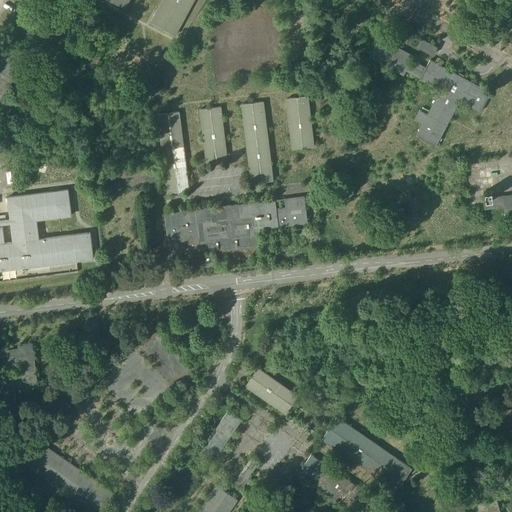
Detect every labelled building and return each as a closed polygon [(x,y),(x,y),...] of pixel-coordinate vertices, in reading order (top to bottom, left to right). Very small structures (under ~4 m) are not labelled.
[(108,0),(124,9),(128,0),(108,0)] [(163,0),(151,23),(174,35),(193,0),(163,0)] [(105,48),(29,8),(18,30),(93,70),(105,48)] [(490,93),(430,61),(425,68),(419,65),(417,67),(410,63),(413,57),(379,38),(369,56),(403,75),(406,70),(420,78),(420,79),(440,90),(427,115),(419,110),(414,120),(422,124),(416,136),(435,146),(459,100),(480,112),(490,93)] [(437,47),(422,39),(418,47),(432,55),(437,47)] [(4,43),(0,40),(0,97),(28,54),(6,40),(4,43)] [(307,96),(287,99),(292,149),(313,147),(307,96)] [(273,181),(263,101),(242,104),(252,183),(273,181)] [(220,107),(200,109),(206,164),(227,161),(220,107)] [(178,112),(158,114),(168,194),(188,191),(178,112)] [(156,164),(115,169),(116,179),(157,174),(156,164)] [(0,270),(93,259),(89,233),(39,239),(36,220),(71,216),(67,189),(8,197),(10,219),(0,220),(0,270)] [(511,194),(493,197),(493,199),(486,200),(486,199),(483,199),(484,208),(504,206),(506,220),(511,219),(511,194)] [(276,200),(165,214),(170,255),(261,244),(259,229),(308,223),(304,197),(281,200),(282,207),(277,208),(276,200)] [(403,209),(389,210),(391,224),(405,222),(403,209)] [(271,238),(261,239),(263,254),(273,253),(271,238)] [(0,366),(0,378),(12,377),(11,374),(22,372),(21,364),(8,366),(8,368),(3,369),(2,366),(0,366)] [(297,396),(258,369),(246,386),(285,413),(297,396)] [(511,409),(468,414),(470,428),(511,423),(511,409)] [(229,411),(198,454),(211,464),(241,420),(229,411)] [(411,469),(337,417),(322,439),(397,490),(411,469)] [(104,511),(116,495),(39,442),(25,463),(95,511),(104,511)] [(252,456),(235,480),(249,489),(254,482),(247,478),(259,461),(252,456)] [(365,493),(311,456),(299,473),(353,510),(365,493)] [(216,485),(197,511),(227,511),(237,499),(216,485)] [(499,511),(496,499),(475,504),(477,511),(499,511)]
